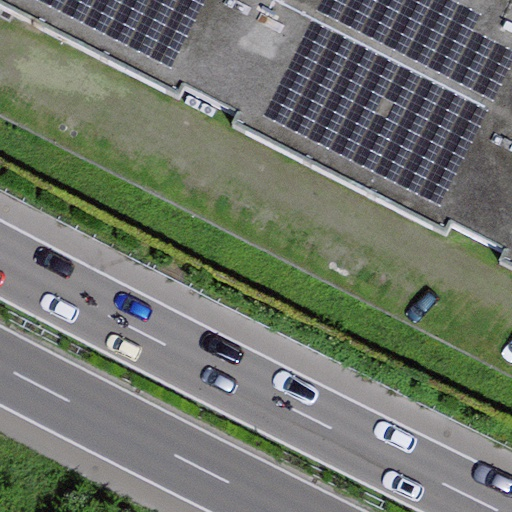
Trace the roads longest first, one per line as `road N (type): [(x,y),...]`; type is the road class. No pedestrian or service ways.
road 1 (trunk): [(494,511),(0,260)]
road 2 (trunk): [(0,366),(287,511)]
